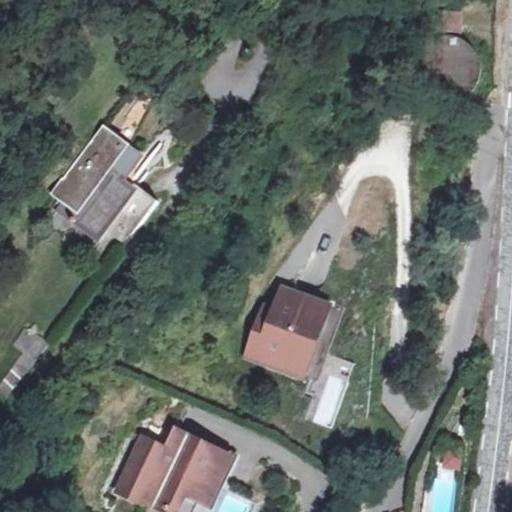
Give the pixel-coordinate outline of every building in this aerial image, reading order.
[(463,27),(464,7),(438,6),(437,26),(463,27)] [(461,34),(441,34),(439,34),(425,44),(416,66),(421,83),(436,97),(453,100),(468,95),(481,82),(485,65),(482,54),(474,41),(461,34)] [(207,98),(207,94),(186,111),(202,130),(216,117),(207,98)] [(114,135),(58,184),(68,196),(64,200),(111,254),(156,214),(134,188),(149,175),(114,135)] [(261,313),(242,361),(282,377),(287,363),(299,368),(316,327),(303,322),(308,308),(269,293),(261,313)] [(261,313),(247,307),(227,356),(242,361),(261,313)] [(308,308),(303,322),(316,327),(320,313),(308,308)] [(0,367),(36,333),(14,310),(0,323),(0,343),(1,344),(0,345),(0,367)] [(287,363),(282,377),(293,381),(299,368),(287,363)] [(138,441),(112,495),(137,507),(139,501),(160,511),(165,511),(178,485),(207,500),(213,488),(208,485),(221,459),(171,434),(162,453),(138,441)] [(445,453),(443,472),(466,474),(467,454),(445,453)] [(221,459),(208,485),(213,488),(227,462),(221,459)] [(165,511),(188,511),(192,504),(203,510),(207,500),(178,485),(165,511)]
